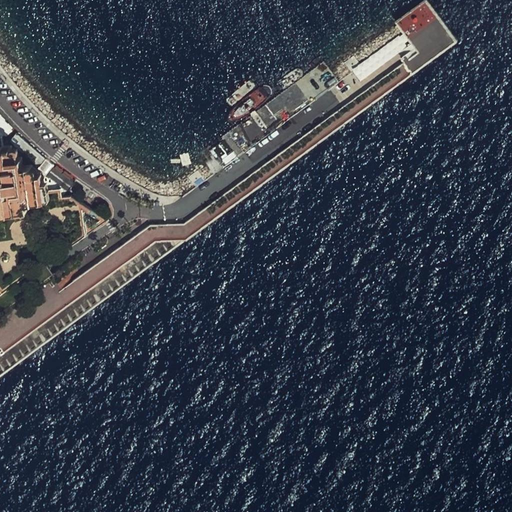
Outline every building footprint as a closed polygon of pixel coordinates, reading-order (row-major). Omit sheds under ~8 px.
[(91,288),(155,241),(190,241),(460,42),(429,0),(425,0),(397,20),(420,51),(188,223),(150,226),(82,275),(91,288)] [(400,35),(353,70),(360,80),(407,46),(400,35)] [(12,130),(0,115),(0,137),(4,137),(12,130)] [(46,160),(16,134),(9,142),(37,168),(42,165),(46,160)] [(238,154),(235,150),(224,158),(227,162),(238,154)] [(47,177),(68,193),(75,184),(55,168),(47,177)] [(0,210),(29,207),(24,169),(0,171),(0,210)] [(91,196),(75,184),(68,193),(85,205),(91,196)]
